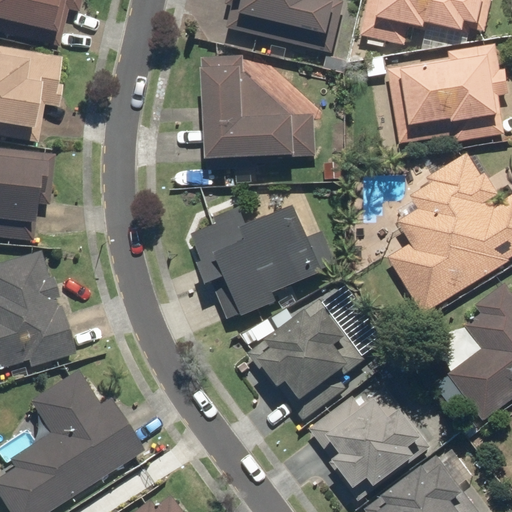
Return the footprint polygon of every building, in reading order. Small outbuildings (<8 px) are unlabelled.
[(77,4),(78,0),(0,0),(0,38),(58,52),(70,3),(77,4)] [(225,32),(334,58),(346,4),(327,0),(225,0),(224,7),(231,8),(225,32)] [(365,0),(358,39),(403,48),(407,32),(424,36),(420,54),(467,46),(470,33),(484,35),(491,0),(365,0)] [(511,137),(495,47),(446,55),(447,63),(386,73),(399,148),(451,139),(453,147),(511,137)] [(0,140),(34,146),(40,108),(54,111),(63,61),(0,50),(0,140)] [(241,57),(196,60),(203,174),(316,168),(313,118),(290,119),(242,75),(241,57)] [(47,198),(51,157),(0,151),(0,241),(32,245),(37,197),(47,198)] [(385,259),(422,317),(511,261),(511,196),(498,205),(466,156),(426,181),(429,186),(407,199),(416,213),(396,226),(408,245),(385,259)] [(210,229),(187,237),(199,266),(193,268),(202,291),(210,288),(225,326),(277,306),(273,297),(321,278),(295,210),(246,230),(238,210),(207,222),(210,229)] [(45,280),(37,253),(0,264),(0,370),(22,364),(24,372),(73,357),(49,278),(45,280)] [(444,378),(481,426),(511,402),(511,296),(504,286),(474,308),(480,316),(462,329),(479,352),(444,378)] [(318,301),(246,356),(300,426),(348,389),(342,381),(365,363),(318,301)] [(0,477),(0,509),(1,511),(49,511),(141,454),(106,401),(96,407),(74,372),(25,403),(45,435),(4,462),(10,471),(0,477)] [(352,396),(307,431),(331,462),(324,467),(355,508),(431,450),(383,388),(359,406),(352,396)] [(475,511),(434,457),(363,511),(475,511)] [(175,511),(165,498),(151,509),(145,502),(131,511),(175,511)]
